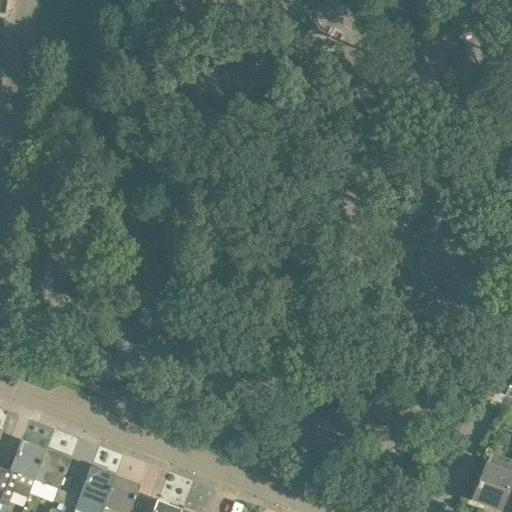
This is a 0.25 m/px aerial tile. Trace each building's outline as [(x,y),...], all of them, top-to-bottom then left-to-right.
[(99,99),(90,96),(87,102),(84,111),(81,118),(91,122),(99,99)] [(232,414),(246,431),(263,417),(249,400),(232,414)] [(3,493),(0,491),(0,506),(7,509),(13,493),(28,499),(34,482),(46,452),(21,443),(9,473),(11,473),(3,493)] [(71,461),(46,452),(34,482),(59,491),(71,461)] [(511,462),(491,454),(472,502),(498,511),(500,511),(511,481),(511,462)] [(104,508),(115,478),(90,469),(79,499),(104,508)] [(115,478),(104,508),(113,511),(130,511),(140,488),(115,478)] [(181,511),(156,502),(152,511),(181,511)]
